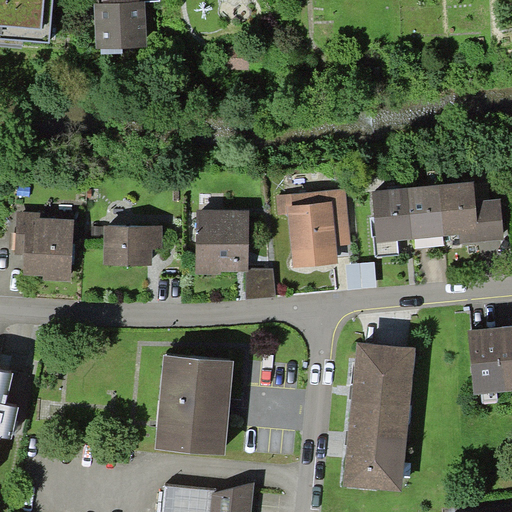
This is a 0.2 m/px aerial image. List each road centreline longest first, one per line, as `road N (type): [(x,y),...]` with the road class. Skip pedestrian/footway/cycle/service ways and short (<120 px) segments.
road 1 (residential): [(328,309),(125,316),(0,309)]
road 2 (residential): [(328,309),(316,511)]
road 3 (residential): [(511,290),(328,309)]
